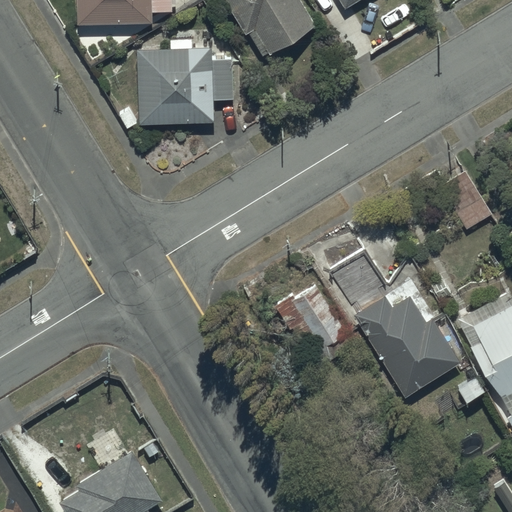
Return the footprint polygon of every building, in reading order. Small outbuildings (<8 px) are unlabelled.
[(72,0),(74,22),(148,19),(148,8),(169,7),(168,0),(72,0)] [(222,0),(243,33),(245,31),(258,53),(265,49),(266,51),(311,23),(296,0),(222,0)] [(132,46),(133,116),(133,118),(207,119),(207,94),(228,94),(228,54),(205,54),(205,43),(188,43),(188,37),(165,37),(165,46),(132,46)] [(461,165),(434,183),(463,229),(491,212),(461,165)] [(297,340),(311,332),(317,342),(341,327),(310,280),(287,295),(300,315),(286,323),(297,340)] [(511,300),(506,289),(453,317),(506,412),(501,414),(511,434),(511,300)] [(349,311),(350,314),(400,396),(455,363),(426,315),(422,317),(407,291),(385,304),(379,294),(349,311)] [(73,487),(55,498),(64,511),(126,511),(156,494),(127,448),(70,483),(73,487)]
